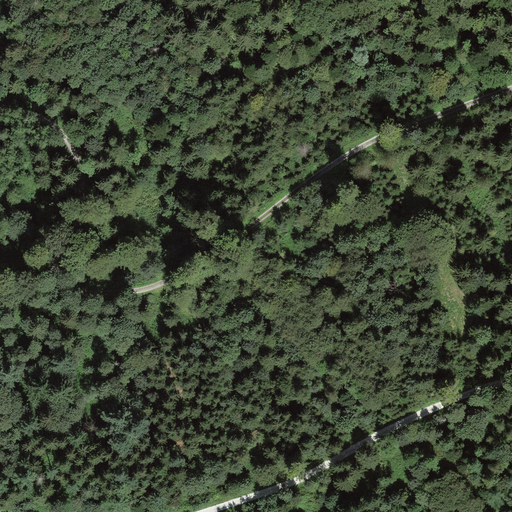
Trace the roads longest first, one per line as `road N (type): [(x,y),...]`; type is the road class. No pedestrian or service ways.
road 1 (track): [(511,86),(340,158),(152,285),(58,292),(10,308)]
road 2 (track): [(511,380),(461,395),(310,472),(203,511)]
road 3 (track): [(0,314),(68,242),(82,173),(53,127),(0,109)]
